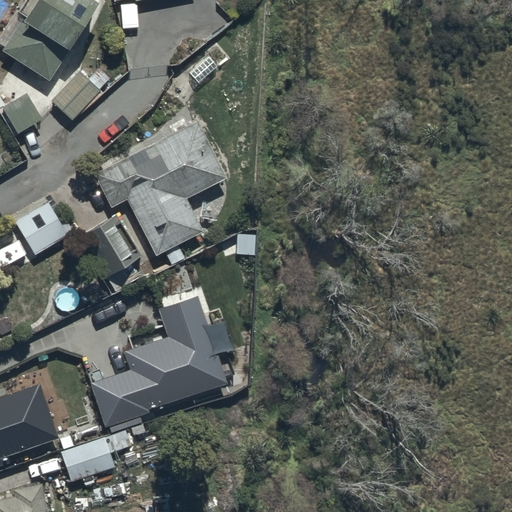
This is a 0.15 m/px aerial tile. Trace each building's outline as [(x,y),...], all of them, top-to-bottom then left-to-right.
[(96,5),(88,0),(35,0),(21,23),(19,22),(0,52),(48,82),(96,5)] [(87,80),(78,71),(50,102),(70,121),(109,80),(98,69),(87,80)] [(41,121),(25,93),(17,98),(13,92),(0,99),(0,115),(13,137),(41,121)] [(225,179),(196,122),(93,175),(110,208),(126,200),(155,257),(164,253),(170,266),(183,259),(177,246),(202,233),(185,199),(225,179)] [(57,220),(46,203),(13,222),(33,257),(67,237),(65,233),(70,230),(62,217),(57,220)] [(140,256),(113,215),(79,237),(106,278),(140,256)] [(195,297),(159,309),(169,337),(122,353),(128,370),(88,383),(104,428),(148,413),(147,410),(225,383),(224,380),(233,376),(226,355),(234,353),(222,320),(213,323),(209,311),(201,314),(195,297)] [(0,457),(56,437),(36,384),(0,397),(0,457)] [(129,447),(123,430),(59,453),(70,483),(113,468),(108,454),(129,447)] [(0,511),(46,511),(41,484),(10,490),(12,497),(0,499),(0,511)]
